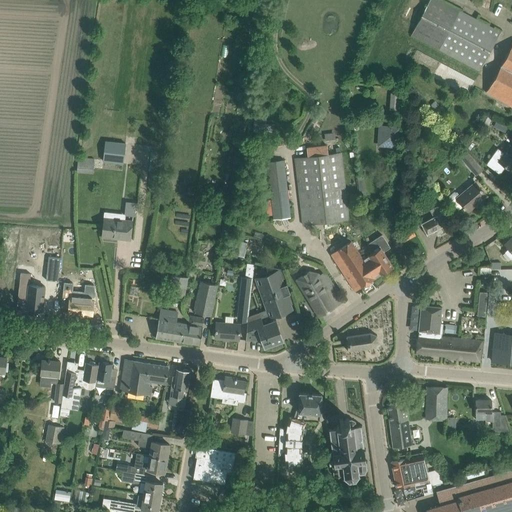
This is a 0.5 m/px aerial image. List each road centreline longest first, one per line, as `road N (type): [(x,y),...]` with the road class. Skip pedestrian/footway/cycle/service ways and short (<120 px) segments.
road 1 (unclassified): [(290,367),(0,329)]
road 2 (unknown): [(114,343),(114,268),(132,246),(137,207),(137,167),(122,162)]
road 3 (residential): [(290,367),(299,350),(400,283)]
road 4 (tertiary): [(388,511),(373,395),(378,378)]
road 5 (tertiary): [(400,283),(511,209)]
